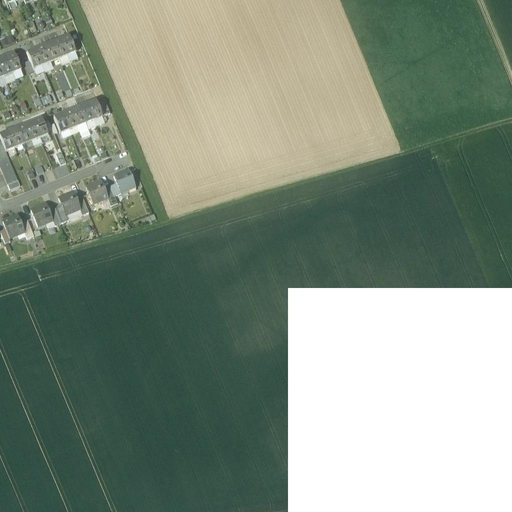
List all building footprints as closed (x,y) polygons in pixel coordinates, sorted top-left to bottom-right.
[(68,37),(59,41),(66,57),(74,53),(68,37)] [(59,41),(51,45),(57,60),(66,57),(59,41)] [(51,45),(42,48),(49,64),(57,60),(51,45)] [(42,48),(34,52),(41,67),(49,64),(42,48)] [(34,52),(26,55),(32,71),(41,67),(34,52)] [(13,56),(5,59),(11,75),(20,72),(13,56)] [(5,59),(0,61),(0,71),(3,79),(11,75),(5,59)] [(95,102),(86,106),(93,121),(101,118),(95,102)] [(86,106),(77,109),(84,125),(93,121),(86,106)] [(77,109),(69,113),(76,128),(84,125),(77,109)] [(69,113),(61,116),(67,132),(76,128),(69,113)] [(61,116),(52,120),(59,135),(67,132),(61,116)] [(40,121),(31,124),(38,140),(47,136),(40,121)] [(31,124),(23,128),(30,144),(38,140),(31,124)] [(23,128),(15,131),(21,147),(30,144),(23,128)] [(15,131),(6,135),(13,151),(21,147),(15,131)] [(13,151),(6,135),(0,137),(0,143),(0,144),(3,150),(4,154),(13,151)] [(47,137),(31,143),(33,148),(49,141),(47,137)] [(7,161),(0,163),(0,169),(9,166),(7,161)] [(38,164),(33,166),(38,177),(43,175),(38,164)] [(9,166),(0,169),(0,171),(2,176),(12,172),(9,166)] [(135,186),(140,184),(134,169),(129,171),(135,186)] [(128,171),(113,177),(116,185),(119,193),(120,193),(134,187),(128,171)] [(12,172),(2,176),(4,181),(14,177),(12,172)] [(14,177),(4,181),(6,187),(16,183),(14,177)] [(16,183),(6,187),(8,192),(19,188),(17,183),(16,183)] [(100,183),(85,189),(92,205),(106,199),(104,196),(105,196),(103,190),(100,183)] [(116,185),(109,187),(113,198),(120,195),(120,193),(119,193),(116,185)] [(109,187),(103,190),(105,196),(104,196),(106,199),(109,208),(116,205),(113,198),(109,187)] [(72,195),(57,201),(60,208),(64,217),(78,211),(77,208),(78,208),(75,201),(72,195)] [(81,199),(75,201),(78,208),(77,208),(78,211),(81,217),(88,214),(81,199)] [(44,206),(29,212),(36,229),(51,222),(47,214),(44,206)] [(60,208),(54,211),(60,225),(66,223),(64,217),(60,208)] [(54,211),(47,214),(51,222),(53,228),(60,225),(54,211)] [(16,218),(1,224),(8,240),(22,234),(23,234),(19,225),(16,218)] [(26,222),(19,225),(23,234),(22,234),(25,241),(33,238),(26,222)] [(4,232),(0,233),(0,237),(4,246),(9,244),(4,232)]
